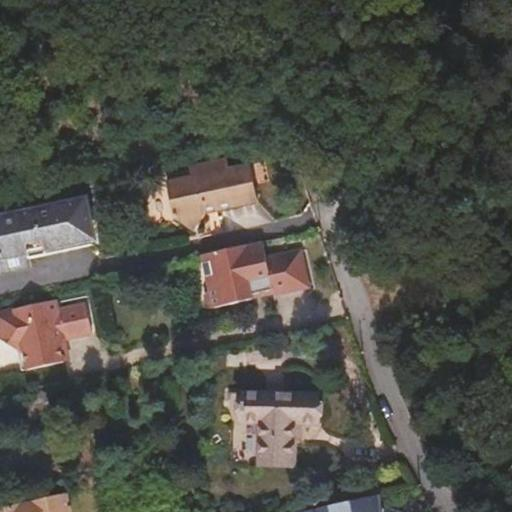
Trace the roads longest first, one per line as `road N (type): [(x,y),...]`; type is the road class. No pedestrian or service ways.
road 1 (unknown): [(343,279),(0,380)]
road 2 (residential): [(447,511),(403,429),(307,192)]
